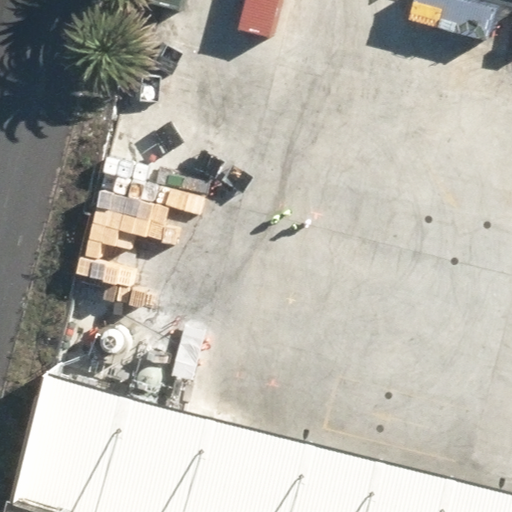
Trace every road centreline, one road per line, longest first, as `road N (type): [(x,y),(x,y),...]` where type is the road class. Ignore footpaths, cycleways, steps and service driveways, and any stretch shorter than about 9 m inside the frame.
road 1 (unknown): [(341,206),(256,503)]
road 2 (unknown): [(341,206),(511,249)]
